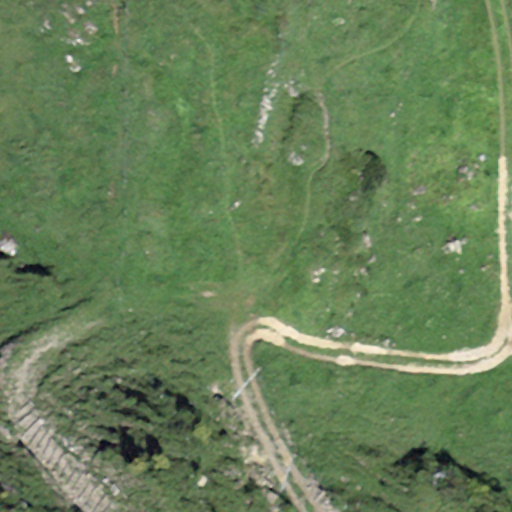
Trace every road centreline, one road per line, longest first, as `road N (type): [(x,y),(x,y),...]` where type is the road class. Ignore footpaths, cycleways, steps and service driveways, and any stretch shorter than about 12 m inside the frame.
road 1 (track): [(496,0),(509,120),(509,244),(506,338),(490,355),(459,365),(325,353),(186,303),(136,307),(83,324)]
road 2 (track): [(240,319),(239,354),(253,403),(315,511)]
